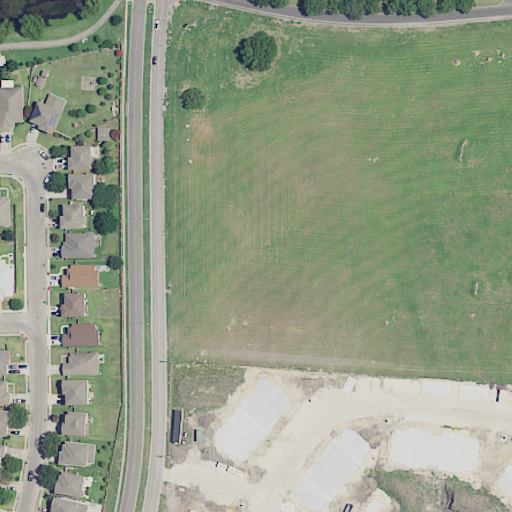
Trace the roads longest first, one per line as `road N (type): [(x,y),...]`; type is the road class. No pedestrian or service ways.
road 1 (secondary): [(138,0),(136,439),(125,511)]
road 2 (secondary): [(148,511),(159,415),(161,0)]
road 3 (residential): [(37,168),(41,412),(29,511)]
road 4 (tertiary): [(236,0),(348,18),(511,10)]
